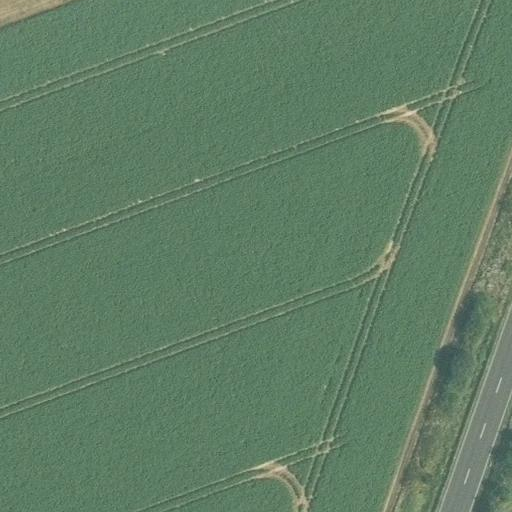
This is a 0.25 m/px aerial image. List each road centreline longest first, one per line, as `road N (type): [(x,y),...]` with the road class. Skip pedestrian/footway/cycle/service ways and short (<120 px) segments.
road 1 (track): [(390,511),(511,177)]
road 2 (primary): [(511,356),(457,511)]
